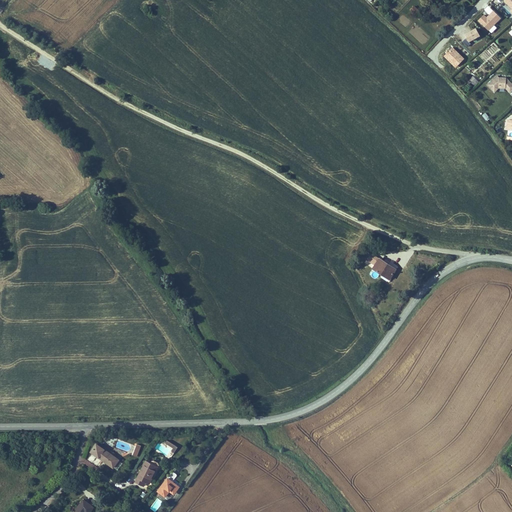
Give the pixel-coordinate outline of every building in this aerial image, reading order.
[(494,25),(507,12),(500,5),(493,12),(490,10),(484,15),(494,25)] [(410,10),(415,16),(420,12),(415,6),(410,10)] [(475,36),(486,30),(482,23),(471,29),(475,36)] [(477,39),(472,33),(469,36),(474,42),(477,39)] [(452,47),(443,57),(456,69),(465,59),(452,47)] [(478,66),(474,69),(478,74),(482,70),(478,66)] [(511,70),(511,71),(511,69),(505,68),(502,66),(492,75),(499,82),(503,78),(511,79),(511,70)] [(475,86),(479,82),(473,76),(469,80),(475,86)] [(397,268),(381,257),(375,267),(391,277),(397,268)] [(180,441),(171,435),(169,437),(175,442),(173,446),(175,447),(180,441)] [(91,447),(113,465),(119,457),(97,439),(93,444),(91,447)] [(130,453),(134,456),(141,446),(138,444),(130,453)] [(149,459),(144,458),(137,478),(145,481),(147,477),(151,478),(158,460),(156,458),(152,457),(150,457),(149,459)] [(177,469),(175,467),(170,474),(169,474),(160,486),(167,492),(171,486),(176,490),(181,483),(175,478),(180,471),(177,469)] [(93,503),(81,495),(76,503),(70,511),(82,511),(85,509),(87,511),(93,503)] [(154,511),(155,511),(163,502),(157,498),(149,509),(154,511)]
